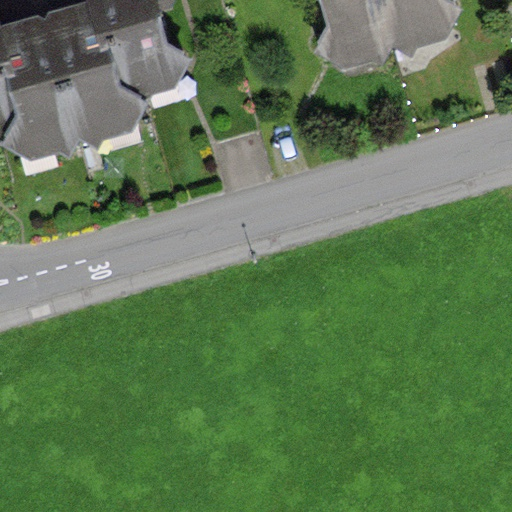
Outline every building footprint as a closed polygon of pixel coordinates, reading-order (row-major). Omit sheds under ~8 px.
[(139,99),(119,88),(93,0),(92,0),(95,11),(58,22),(61,31),(48,35),(77,134),(95,144),(106,125),(128,118),(139,99)] [(93,0),(119,88),(139,99),(149,81),(171,75),(183,54),(167,44),(155,2),(162,0),(93,0)] [(380,61),(390,41),(378,0),(319,0),(326,27),(317,44),(338,56),(360,50),(380,61)] [(378,0),(390,41),(409,52),(420,33),(442,26),(454,4),(446,0),(378,0)] [(0,57),(17,117),(5,138),(25,148),(47,142),(66,153),(77,134),(48,35),(36,39),(33,29),(0,38),(0,57)] [(0,134),(5,138),(17,117),(0,57),(0,134)]
